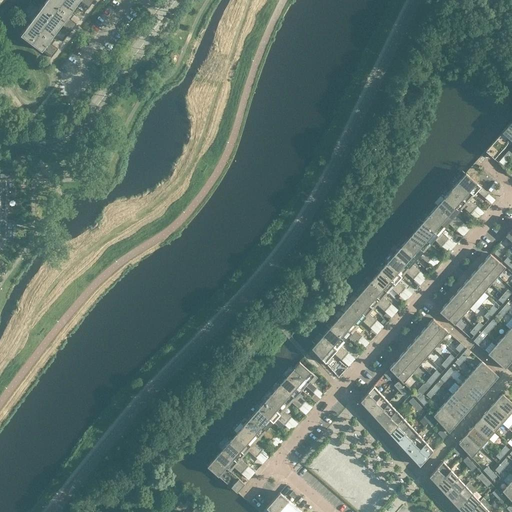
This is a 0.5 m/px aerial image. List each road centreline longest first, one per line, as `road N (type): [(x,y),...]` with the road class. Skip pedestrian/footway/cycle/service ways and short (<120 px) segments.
road 1 (unclassified): [(51,511),(301,225),(417,0)]
road 2 (residential): [(274,464),(511,196)]
road 3 (tertiary): [(0,143),(69,137),(167,12)]
